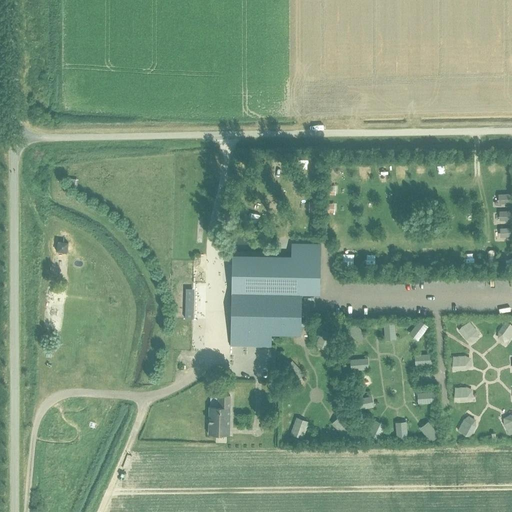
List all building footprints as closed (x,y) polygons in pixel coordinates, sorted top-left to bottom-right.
[(442,175),(443,163),(433,162),(432,175),(442,175)] [(424,173),(424,163),(416,163),(416,173),(424,173)] [(454,165),(458,175),(463,173),(459,163),(454,165)] [(359,165),(352,168),(359,182),(366,179),(359,165)] [(395,177),(403,174),(401,168),(393,171),(395,177)] [(68,178),(66,185),(77,187),(78,180),(68,178)] [(511,194),(502,195),(502,204),(511,203),(511,194)] [(511,210),(503,211),(503,220),(511,220),(511,210)] [(58,242),(56,251),(66,253),(68,243),(58,242)] [(232,292),(232,293),(302,295),(319,295),(320,244),(319,244),(293,244),(291,244),(291,256),(233,255),(232,292)] [(302,295),(232,293),(231,334),(231,346),(271,346),(271,334),(301,335),(302,295)] [(414,338),(425,322),(418,317),(407,333),(414,338)] [(383,320),(383,338),(392,338),(393,320),(383,320)] [(320,346),(323,339),(318,336),(314,344),(320,346)] [(415,363),(431,363),(431,352),(415,352),(415,363)] [(417,390),(417,400),(434,400),(434,390),(417,390)] [(219,407),(210,406),(209,434),(229,435),(230,395),(219,395),(219,407)] [(340,432),(345,428),(336,416),(331,420),(340,432)] [(375,418),(369,431),(378,435),(383,422),(375,418)] [(395,420),(395,433),(404,433),(404,420),(395,420)] [(425,422),(419,425),(428,439),(433,436),(425,422)]
